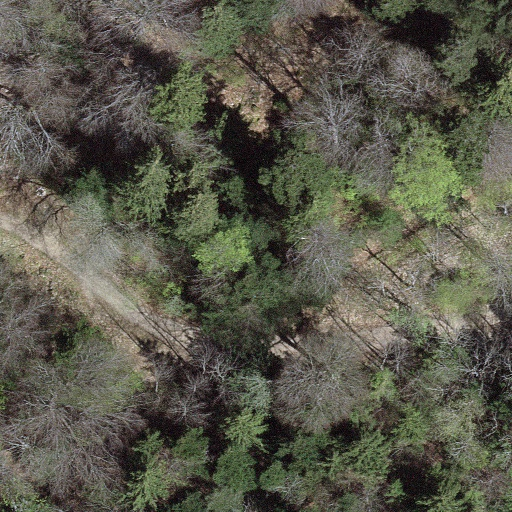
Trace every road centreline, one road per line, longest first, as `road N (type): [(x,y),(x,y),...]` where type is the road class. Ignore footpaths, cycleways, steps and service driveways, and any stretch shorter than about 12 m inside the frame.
road 1 (track): [(511,314),(384,338),(226,348),(136,316),(0,220)]
road 2 (track): [(273,348),(372,262),(511,177)]
